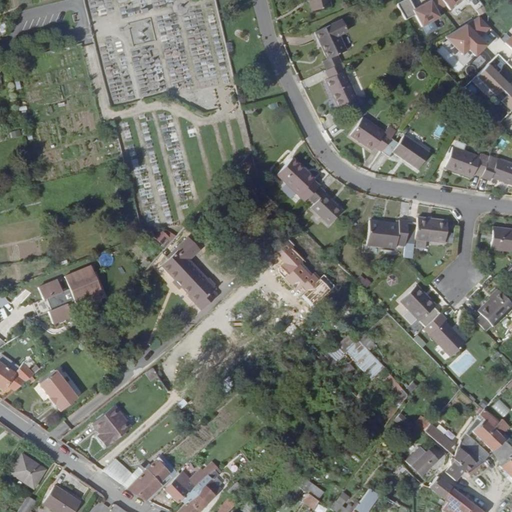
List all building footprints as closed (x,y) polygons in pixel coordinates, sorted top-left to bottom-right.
[(409,0),(394,0),(394,1),(403,15),(413,10),(420,22),(437,13),(435,8),(430,0),(420,0),(412,5),(409,0)] [(442,0),(430,0),(435,8),(444,1),(442,0)] [(478,34),(488,24),(477,13),(456,26),(443,33),(461,51),(466,45),(473,52),(484,42),(478,34)] [(340,59),(341,58),(336,48),(344,44),(339,30),(346,27),(341,15),(313,28),(326,56),(322,57),(326,65),(340,59)] [(511,31),(503,39),(511,48),(511,31)] [(326,65),(324,66),(327,74),(324,76),(338,105),(357,96),(340,59),(326,65)] [(485,60),(474,72),(509,108),(511,104),(511,84),(510,86),(485,60)] [(216,73),(205,74),(205,71),(198,72),(199,85),(217,83),(216,73)] [(204,113),(215,110),(211,95),(192,101),(189,105),(204,113)] [(392,133),(397,127),(389,122),(385,128),(362,113),(350,131),(372,146),(374,143),(382,148),(392,133)] [(400,138),(392,133),(382,148),(389,153),(393,148),(418,165),(429,148),(405,131),(400,138)] [(481,172),(489,151),(480,148),(479,152),(453,142),(445,162),(472,172),(473,169),(481,172)] [(511,160),(489,151),(481,172),(481,173),(490,176),(492,172),(511,179),(511,160)] [(305,197),(319,183),(320,182),(313,176),(314,175),(293,154),(277,170),(305,197)] [(305,197),(305,198),(329,221),(342,207),(324,189),(325,189),(319,183),(305,197)] [(414,221),(405,220),(403,243),(413,244),(413,238),(442,240),(445,219),(415,216),(414,221)] [(405,220),(405,219),(396,219),(396,222),(367,220),(364,245),(393,248),(394,244),(403,245),(403,243),(405,220)] [(511,227),(491,224),(488,246),(511,248),(511,227)] [(152,237),(161,245),(168,236),(159,229),(152,237)] [(203,247),(190,234),(169,255),(170,257),(163,263),(200,302),(198,303),(204,309),(222,292),(216,286),(218,284),(216,283),(218,281),(212,274),(210,276),(192,257),(203,247)] [(73,307),(99,296),(93,280),(89,281),(84,270),(61,279),(66,291),(58,294),(53,282),(34,290),(39,302),(45,300),(49,311),(44,314),(49,326),(68,318),(63,306),(71,303),(73,307)] [(358,274),(355,279),(365,287),(369,282),(358,274)] [(425,324),(440,310),(433,304),(422,292),(423,290),(416,282),(399,298),(425,324)] [(480,311),(474,317),(484,328),(491,322),(491,323),(511,304),(511,302),(507,298),(504,294),(499,288),(477,308),(480,311)] [(422,292),(433,304),(435,302),(423,290),(422,292)] [(425,324),(424,325),(448,351),(462,337),(443,317),(444,315),(440,310),(425,324)] [(341,339),(349,347),(359,338),(361,336),(354,327),(341,339)] [(359,338),(369,348),(378,339),(368,329),(361,336),(359,338)] [(416,334),(411,338),(419,347),(423,343),(416,334)] [(358,357),(369,348),(359,338),(349,347),(358,357)] [(2,352),(0,354),(0,358),(16,370),(20,365),(2,352)] [(0,386),(3,389),(8,383),(15,388),(34,373),(31,370),(23,361),(20,365),(16,370),(0,358),(0,386)] [(351,361),(339,372),(345,379),(356,367),(351,361)] [(40,382),(60,409),(77,396),(57,369),(40,382)] [(409,392),(392,373),(386,378),(406,400),(409,397),(409,392)] [(408,387),(412,391),(417,385),(414,381),(408,387)] [(389,413),(393,416),(405,402),(401,400),(398,404),(397,402),(389,413)] [(491,427),(497,421),(481,406),(472,420),(477,424),(473,429),(492,449),(502,438),(498,434),(491,427)] [(130,428),(114,407),(91,424),(99,434),(97,436),(104,447),(130,428)] [(401,413),(396,418),(408,429),(412,424),(401,413)] [(424,431),(431,424),(420,414),(414,421),(424,431)] [(507,426),(499,418),(497,421),(491,427),(498,434),(507,426)] [(477,424),(472,420),(466,430),(469,433),(473,429),(477,424)] [(277,439),(282,434),(273,423),(268,428),(277,439)] [(452,445),(431,424),(424,431),(447,451),(452,445)] [(469,433),(466,430),(461,437),(483,461),(488,454),(469,433)] [(511,435),(508,432),(502,438),(507,443),(511,438),(511,435)] [(288,451),(293,446),(282,434),(277,439),(288,451)] [(461,437),(453,457),(450,461),(450,466),(445,472),(453,480),(464,468),(468,472),(483,461),(461,437)] [(511,448),(507,443),(502,438),(492,449),(500,464),(499,466),(503,470),(509,476),(511,472),(511,448)] [(415,444),(402,457),(402,458),(405,460),(419,476),(436,460),(422,447),(420,449),(415,444)] [(22,453),(10,471),(34,487),(46,468),(22,453)] [(140,476),(128,486),(127,487),(145,498),(161,484),(158,481),(167,474),(170,478),(175,474),(161,456),(140,476)] [(140,476),(114,457),(102,468),(128,486),(140,476)] [(217,468),(211,474),(190,490),(206,502),(221,488),(213,479),(218,475),(217,472),(219,470),(217,468)] [(191,481),(183,471),(163,487),(169,493),(171,496),(176,501),(181,497),(190,490),(211,474),(208,471),(205,473),(204,471),(191,481)] [(449,486),(436,476),(430,484),(444,494),(449,486)] [(301,494),(305,490),(296,483),(289,491),(292,494),(294,491),(296,493),(298,491),(301,494)] [(55,484),(44,503),(58,511),(74,511),(82,501),(55,484)] [(464,497),(449,486),(444,494),(449,498),(444,508),(449,511),(465,511),(467,511),(458,504),(464,497)] [(184,500),(197,511),(206,502),(190,490),(181,497),(184,500)] [(342,511),(345,508),(340,505),(346,496),(340,491),(328,509),(332,511),(342,511)] [(316,499),(306,492),(301,500),(312,507),(316,499)] [(19,511),(29,511),(36,503),(36,502),(29,497),(19,511)] [(481,511),(464,497),(458,504),(467,511),(465,511),(481,511),(482,511),(481,511)] [(216,511),(217,511),(226,511),(231,506),(234,503),(229,498),(222,503),(216,511)] [(173,511),(174,511),(195,511),(197,511),(184,500),(173,511)] [(242,505),(236,501),(234,503),(231,506),(239,511),(241,509),(244,511),(248,511),(253,505),(245,500),(242,505)] [(36,503),(29,511),(39,511),(43,507),(36,503)]
